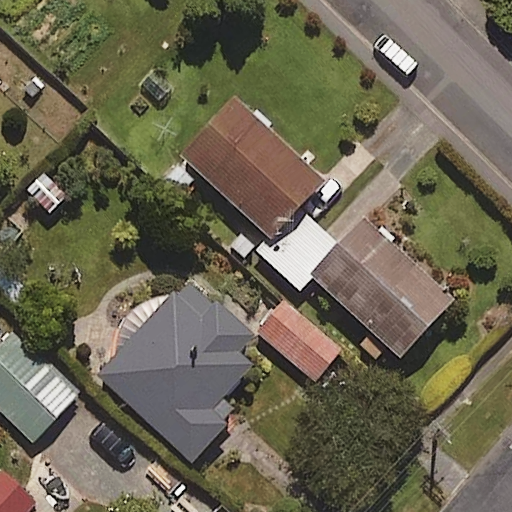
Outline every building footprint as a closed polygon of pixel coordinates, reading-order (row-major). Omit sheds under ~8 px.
[(153,64),(131,85),(156,109),(177,88),(153,64)] [(316,187),(227,103),(175,158),(265,242),(316,187)] [(307,280),(366,334),(352,349),(369,365),(382,350),(395,362),(447,305),(358,224),(307,280)] [(218,402),(246,372),(230,357),(243,344),(182,286),(170,298),(151,301),(128,314),(113,336),(109,362),(93,378),(186,467),(222,430),(213,421),(225,408),(218,402)] [(336,354),(279,305),(254,333),(311,382),(336,354)] [(75,398),(5,332),(0,336),(0,413),(32,443),(75,398)]
